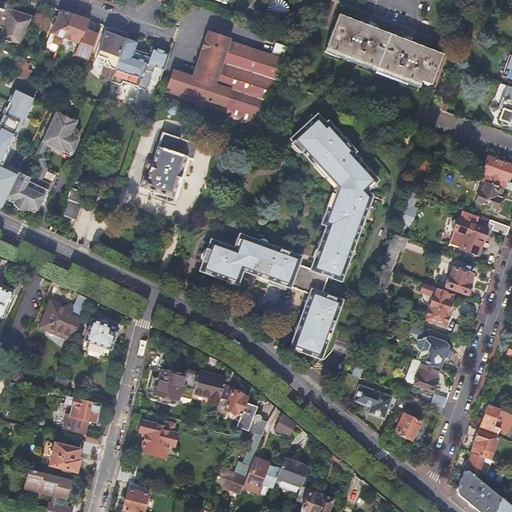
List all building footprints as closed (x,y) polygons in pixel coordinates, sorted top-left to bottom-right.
[(285,1),(282,0),(273,0),(271,1),(269,4),(267,8),(267,11),(268,15),(271,18),(274,20),(277,21),(281,21),(284,19),(287,17),(288,14),(289,10),(289,7),(287,4),(285,1)] [(6,4),(3,11),(0,20),(0,26),(6,29),(3,39),(23,46),(31,20),(12,13),(15,6),(6,4)] [(63,38),(73,15),(67,13),(61,11),(50,37),(56,40),(58,37),(63,39),(63,38)] [(85,30),(90,20),(82,18),(73,15),(63,38),(80,43),(75,54),(89,59),(98,35),(85,30)] [(338,15),(325,48),(420,84),(421,82),(430,85),(442,54),(338,15)] [(477,27),(470,24),(466,34),(470,36),(473,37),(477,27)] [(107,30),(126,36),(127,31),(108,25),(107,30)] [(120,57),(126,42),(123,41),(124,40),(107,34),(98,56),(107,59),(105,65),(107,66),(103,76),(112,80),(112,78),(120,57)] [(170,53),(152,47),(150,54),(148,54),(140,51),(135,49),(138,41),(131,39),(133,35),(129,34),(126,42),(120,57),(112,78),(112,80),(119,83),(122,80),(137,85),(137,86),(145,89),(154,66),(164,69),(170,53)] [(223,116),(256,127),(278,63),(280,58),(208,34),(205,43),(204,43),(201,50),(202,50),(193,76),(193,79),(189,77),(173,72),(167,87),(169,88),(167,92),(193,101),(192,104),(203,108),(206,101),(221,106),(218,114),(222,115),(223,116)] [(420,84),(325,48),(324,52),(418,88),(420,84)] [(289,53),(282,51),(280,58),(278,63),(285,65),(289,53)] [(9,68),(6,75),(15,78),(18,71),(9,68)] [(18,71),(15,78),(24,80),(27,74),(18,71)] [(31,71),(28,82),(43,86),(47,76),(31,71)] [(511,88),(507,87),(500,108),(503,109),(499,121),(511,125),(511,88)] [(0,207),(2,208),(6,199),(7,196),(18,174),(2,167),(33,98),(15,90),(12,97),(10,96),(8,102),(9,102),(6,108),(5,107),(2,114),(3,115),(1,120),(0,120),(0,207)] [(170,106),(169,107),(168,109),(168,111),(168,112),(169,114),(170,115),(172,115),(173,115),(175,115),(177,114),(178,113),(178,111),(178,109),(177,107),(176,106),(175,105),(173,105),(171,105),(170,106)] [(65,151),(72,154),(73,154),(79,141),(77,141),(78,139),(79,138),(79,137),(80,135),(80,134),(79,133),(79,131),(78,130),(77,129),(76,128),(75,128),(78,122),(72,119),(68,117),(57,112),(49,128),(44,141),(48,142),(48,143),(47,146),(51,144),(52,145),(54,149),(58,148),(59,148),(60,152),(65,151)] [(347,144),(340,137),(334,130),(327,122),(324,125),(316,115),(289,140),(292,142),(290,144),(291,145),(293,144),(300,151),(298,152),(299,154),(301,152),(308,160),(311,158),(339,187),(331,209),(327,208),(323,219),(329,221),(328,225),(326,225),(321,239),(323,239),(320,249),(318,248),(317,250),(319,250),(316,260),(314,259),(310,269),(297,264),(300,257),(266,245),(258,242),(239,235),(238,238),(235,247),(234,249),(210,240),(207,250),(205,250),(205,251),(201,260),(201,262),(203,262),(199,271),(225,280),(234,283),(237,284),(242,271),(259,276),(257,280),(262,282),(267,283),(271,286),(276,287),(280,289),(285,290),(286,286),(289,287),(310,294),(308,297),(305,306),(299,324),(295,333),(290,347),(293,348),(293,346),(303,349),(302,352),(321,358),(327,341),(330,332),(341,300),(321,293),(329,270),(342,274),(348,258),(352,249),(359,228),(363,219),(371,196),(362,193),(364,188),(366,189),(367,188),(374,182),(376,180),(352,154),(354,152),(347,144)] [(141,176),(137,186),(175,199),(190,160),(191,160),(196,145),(161,133),(150,162),(146,161),(143,170),(147,171),(145,177),(141,176)] [(20,169),(19,172),(31,177),(30,179),(40,184),(42,180),(47,168),(45,161),(46,161),(43,153),(47,146),(48,143),(48,142),(44,141),(36,156),(39,163),(41,163),(43,168),(38,178),(20,169)] [(297,154),(298,152),(300,151),(293,144),(291,145),(290,146),(293,150),(297,154)] [(502,188),(511,192),(511,183),(507,181),(511,168),(511,165),(488,157),(482,173),(485,174),(483,181),(502,188)] [(326,208),(327,208),(331,209),(339,187),(311,158),(308,160),(308,161),(333,188),(326,208)] [(433,163),(422,159),(418,169),(421,170),(429,173),(433,163)] [(18,174),(7,196),(15,200),(14,203),(15,203),(19,205),(20,204),(24,206),(23,207),(28,209),(29,209),(30,207),(37,210),(41,202),(43,203),(52,185),(42,180),(40,184),(30,179),(31,177),(19,172),(18,174)] [(483,181),(478,180),(474,189),(480,191),(476,201),(497,208),(501,199),(498,198),(502,188),(483,181)] [(87,194),(71,188),(62,215),(77,221),(87,194)] [(399,222),(395,234),(399,236),(400,236),(404,224),(408,225),(414,209),(410,207),(415,193),(414,192),(410,191),(405,206),(399,222)] [(452,227),(454,228),(448,244),(478,255),(487,230),(474,225),(477,218),(463,212),(460,220),(458,219),(457,221),(455,220),(452,221),(451,225),(452,227)] [(506,233),(509,226),(496,222),(494,229),(506,233)] [(395,234),(382,269),(389,271),(392,272),(404,238),(400,236),(399,236),(395,234)] [(172,269),(169,278),(178,281),(180,273),(172,269)] [(380,276),(386,279),(389,271),(382,269),(380,275),(380,276)] [(445,288),(465,295),(469,284),(468,284),(471,275),(452,269),(445,288)] [(380,276),(375,288),(382,290),(386,279),(380,276)] [(422,286),(420,292),(431,296),(433,290),(422,286)] [(0,318),(2,319),(13,294),(0,288),(0,318)] [(453,294),(436,288),(430,306),(446,312),(453,294)] [(89,300),(80,295),(73,310),(51,301),(40,328),(72,341),(89,300)] [(118,328),(92,320),(85,340),(111,349),(118,328)] [(421,351),(417,360),(421,362),(438,368),(439,368),(442,361),(448,360),(451,351),(444,343),(446,336),(413,324),(410,333),(418,341),(416,347),(421,351)] [(438,368),(421,362),(413,384),(432,391),(436,382),(433,382),(438,368)] [(192,395),(193,392),(197,375),(184,371),(183,376),(162,371),(157,387),(155,387),(154,393),(178,399),(178,398),(181,398),(182,393),(192,395)] [(223,385),(225,379),(198,371),(197,375),(193,392),(209,397),(208,403),(217,406),(222,388),(223,385)] [(59,372),(52,388),(64,393),(71,377),(59,372)] [(247,397),(248,395),(223,385),(222,388),(247,397)] [(359,385),(354,400),(371,406),(368,413),(384,418),(391,397),(359,385)] [(245,404),(247,397),(222,388),(217,406),(216,409),(224,412),(225,409),(241,414),(245,404)] [(72,407),(70,416),(71,417),(69,425),(80,428),(81,423),(87,425),(88,421),(95,423),(100,404),(76,398),(66,396),(64,405),(72,407)] [(431,403),(443,408),(446,401),(435,396),(433,397),(431,403)] [(440,416),(443,408),(431,403),(428,411),(440,416)] [(253,433),(258,420),(260,419),(260,418),(259,418),(259,417),(258,417),(258,416),(257,416),(256,416),(255,416),(254,417),(254,418),(252,418),(256,408),(245,404),(241,414),(236,426),(253,433)] [(478,430),(496,436),(498,430),(508,433),(511,421),(511,414),(487,405),(478,430)] [(404,414),(395,431),(411,440),(420,422),(404,414)] [(297,428),(283,416),(274,432),(290,438),(297,428)] [(174,423),(164,421),(163,425),(143,420),(139,433),(145,434),(141,452),(165,458),(168,445),(174,446),(177,433),(172,432),(174,423)] [(214,483),(240,492),(242,488),(253,457),(255,452),(267,423),(258,420),(253,433),(255,434),(243,463),(239,462),(235,474),(220,468),(214,483)] [(478,430),(470,452),(484,457),(489,459),(496,440),(504,443),(505,439),(496,436),(478,430)] [(86,442),(100,445),(102,438),(88,434),(86,442)] [(79,450),(55,443),(50,465),(76,472),(79,460),(77,460),(79,450)] [(484,457),(470,452),(465,466),(457,488),(458,494),(467,502),(479,511),(493,511),(499,497),(476,477),(477,475),(484,457)] [(253,457),(242,488),(257,494),(261,484),(272,488),(276,479),(280,469),(268,465),(268,463),(253,457)] [(301,486),(308,467),(301,465),(301,463),(292,460),(291,461),(284,458),(280,469),(276,479),(301,488),(301,486)] [(122,460),(118,479),(129,482),(133,483),(138,465),(122,460)] [(72,479),(28,468),(24,488),(32,490),(33,487),(41,489),(40,492),(54,496),(59,497),(67,499),(72,479)] [(145,493),(147,486),(133,483),(129,482),(122,509),(134,511),(142,511),(147,493),(145,493)] [(301,486),(301,488),(296,500),(304,503),(300,511),(330,511),(334,502),(323,498),(325,495),(301,486)] [(511,511),(511,507),(499,497),(493,511),(511,511)] [(49,503),(48,506),(72,511),(73,508),(57,505),(52,503),(49,503)]
